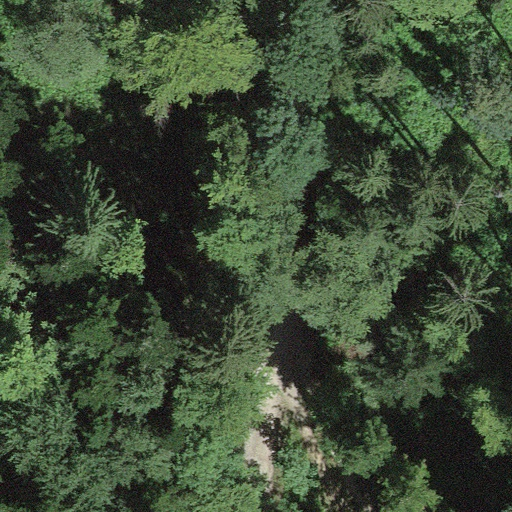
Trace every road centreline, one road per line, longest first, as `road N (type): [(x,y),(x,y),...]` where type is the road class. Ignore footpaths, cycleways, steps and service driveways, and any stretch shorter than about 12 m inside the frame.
road 1 (track): [(262,511),(298,0)]
road 2 (track): [(377,511),(272,345)]
